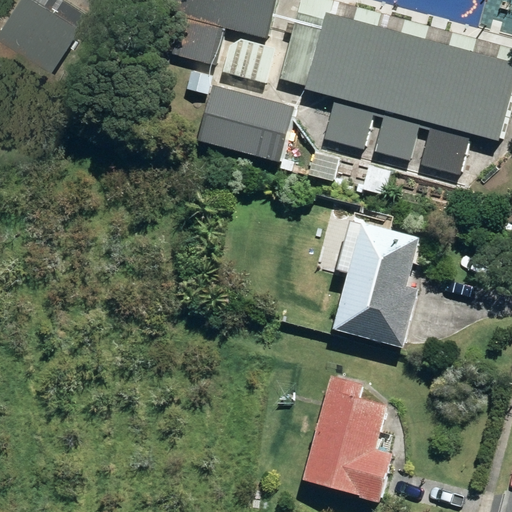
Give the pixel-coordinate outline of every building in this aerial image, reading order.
[(22,0),(0,33),(0,43),(51,77),(80,33),(28,0),(22,0)] [(174,53),(216,64),(226,28),(270,39),(279,0),(144,0),(143,6),(184,17),(174,53)] [(420,173),(460,184),(470,145),(499,152),(511,106),(511,72),(326,23),(299,16),(280,85),(307,93),(305,100),(334,108),(324,148),(364,158),(374,124),(383,126),(373,160),(410,170),(420,136),(429,139),(420,173)] [(210,82),(192,78),(188,97),(206,102),(210,82)] [(200,142),(282,165),(297,109),(215,87),(200,142)] [(341,158),(315,152),(308,179),(334,186),(341,158)] [(393,174),(370,166),(361,192),(384,200),(393,174)] [(348,325),(418,344),(435,285),(422,281),(436,233),(378,218),(348,325)] [(375,493),(394,498),(406,450),(390,445),(402,402),(375,394),(378,381),(347,373),(319,476),(375,491),(375,493)]
